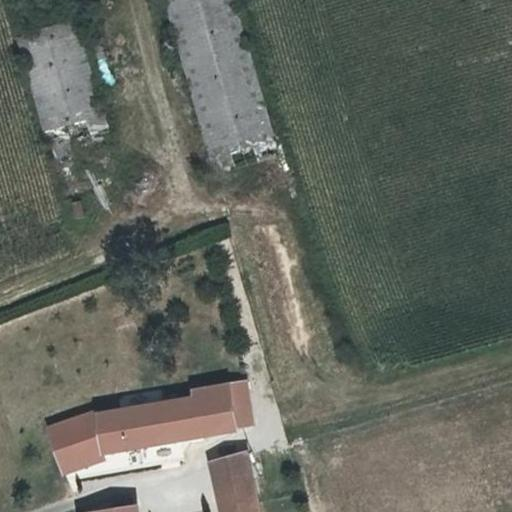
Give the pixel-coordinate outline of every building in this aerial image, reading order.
[(241,163),(271,155),(233,0),(165,0),(204,158),(238,150),(241,163)] [(117,190),(76,31),(19,45),(60,204),(117,190)] [(50,456),(82,444),(86,443),(89,457),(222,434),(215,392),(185,397),(186,402),(73,422),(36,436),(42,453),(50,456)] [(89,462),(82,444),(50,456),(42,453),(36,436),(34,437),(49,478),(89,462)] [(241,511),(231,468),(197,477),(205,511),(241,511)]
